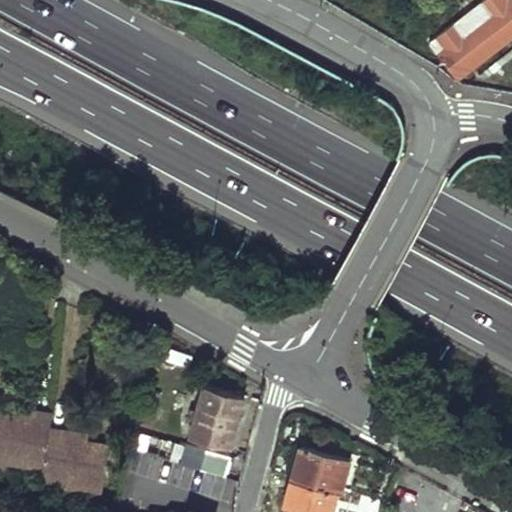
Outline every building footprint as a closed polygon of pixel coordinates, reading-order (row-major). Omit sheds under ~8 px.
[(511,0),(438,0),(442,5),(448,0),(462,0),(470,10),(431,39),(458,73),(511,31),(511,0)] [(205,384),(191,436),(231,446),(235,432),(244,394),(205,384)] [(187,398),(172,394),(169,408),(183,412),(187,398)] [(31,414),(32,406),(14,403),(13,411),(31,414)] [(13,411),(0,409),(0,461),(43,468),(41,483),(103,493),(111,442),(70,436),(71,429),(52,425),(54,409),(32,406),(31,414),(13,411)] [(139,433),(136,447),(179,454),(182,441),(139,433)] [(297,462),(293,477),(336,488),(341,489),(349,457),(301,445),(297,462)] [(191,455),(189,464),(226,477),(231,458),(205,449),(202,458),(191,455)] [(294,498),(290,511),(329,511),(336,488),(293,477),(288,497),(294,498)]
